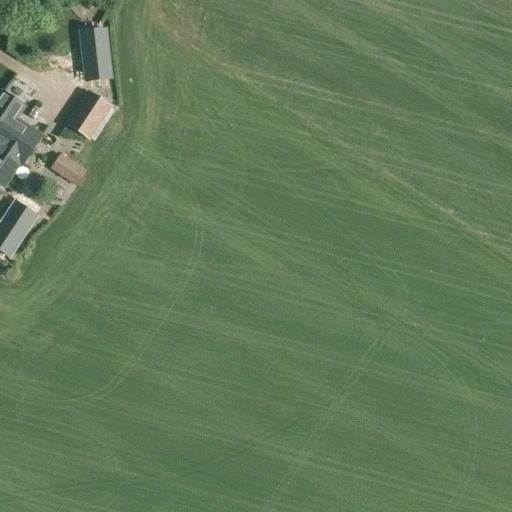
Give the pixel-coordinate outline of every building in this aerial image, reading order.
[(106,30),(79,33),(85,82),(111,79),(106,30)] [(87,140),(109,107),(87,93),(65,126),(87,140)] [(11,120),(0,113),(0,186),(2,188),(18,164),(21,166),(40,137),(12,118),(11,120)] [(77,187),(87,171),(59,154),(49,169),(77,187)] [(0,224),(0,251),(9,258),(37,216),(15,202),(0,224)]
